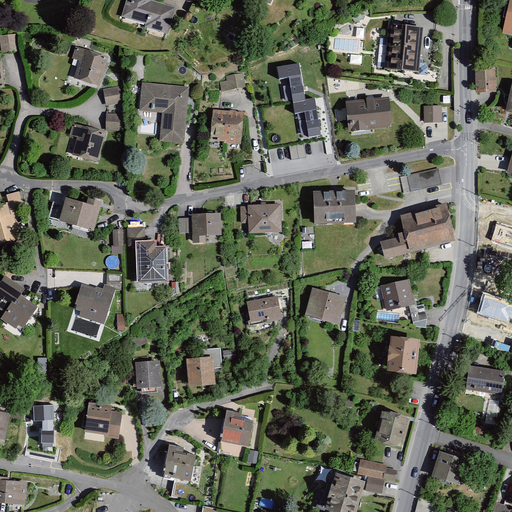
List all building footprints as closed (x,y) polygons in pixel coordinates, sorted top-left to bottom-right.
[(169,35),(177,8),(154,1),(154,0),(127,0),(122,18),(147,25),(146,28),(169,35)] [(511,0),(509,0),(502,34),(511,36),(511,0)] [(424,27),(389,23),(384,69),(419,72),(424,27)] [(19,36),(3,38),(5,54),(21,52),(19,36)] [(102,66),(86,60),(79,79),(96,85),(102,66)] [(299,63),(278,67),(280,78),(289,77),(293,102),(305,100),(299,63)] [(476,92),(496,92),(496,69),(475,69),(476,92)] [(222,93),(247,88),(245,74),(227,77),(228,82),(221,83),(222,93)] [(285,101),(291,100),(289,79),(283,80),(285,101)] [(162,142),(187,144),(190,102),(192,88),(144,84),(142,112),(165,114),(162,142)] [(125,90),(106,93),(108,106),(126,103),(125,90)] [(389,97),(346,101),(349,131),(387,128),(392,123),(389,97)] [(305,100),(293,102),(295,113),(305,112),(309,137),(321,135),(315,98),(305,100)] [(442,123),(442,105),(424,106),(424,123),(442,123)] [(245,113),(214,111),(212,141),(225,142),(225,144),(242,146),(245,113)] [(301,136),(307,135),(303,112),(297,113),(301,136)] [(126,117),(109,116),(108,131),(125,132),(126,117)] [(84,129),(78,127),(74,139),(78,140),(73,154),(97,162),(107,134),(85,127),(84,129)] [(290,146),(292,159),(306,157),(304,143),(290,146)] [(444,186),(440,170),(408,176),(412,193),(444,186)] [(315,192),(316,225),(359,224),(358,191),(315,192)] [(23,196),(12,199),(15,207),(0,211),(0,246),(23,240),(17,217),(28,213),(23,196)] [(62,222),(97,232),(105,202),(91,198),(90,204),(68,198),(66,206),(62,222)] [(51,219),(62,222),(66,206),(55,203),(51,219)] [(249,207),(242,207),(243,225),(250,225),(250,235),(284,233),(282,205),(249,207)] [(388,259),(455,241),(446,205),(402,217),(406,232),(400,234),(402,238),(384,243),(388,259)] [(223,236),(222,214),(193,215),(194,244),(207,244),(207,237),(223,236)] [(179,218),(179,233),(189,232),(189,218),(179,218)] [(511,227),(497,223),(492,240),(511,245),(511,227)] [(147,228),(129,229),(130,248),(140,247),(140,243),(147,243),(147,228)] [(115,231),(115,248),(126,248),(125,231),(115,231)] [(142,283),(171,282),(169,248),(159,249),(159,242),(147,243),(140,243),(140,247),(142,283)] [(124,276),(109,275),(108,290),(123,291),(124,276)] [(0,308),(7,314),(15,302),(17,304),(23,296),(27,290),(7,277),(0,286),(0,308)] [(409,281),(383,287),(390,313),(412,308),(416,307),(409,281)] [(81,318),(106,326),(116,294),(98,288),(98,289),(84,285),(78,305),(80,306),(78,311),(83,312),(81,318)] [(348,298),(314,289),(307,317),(340,326),(348,298)] [(511,302),(484,294),(478,313),(509,322),(510,317),(511,317),(511,302)] [(40,308),(23,296),(17,304),(15,302),(7,314),(3,320),(18,330),(21,326),(26,329),(40,308)] [(279,297),(248,302),(252,326),(283,321),(279,297)] [(416,307),(412,308),(419,329),(428,330),(429,321),(425,305),(416,307)] [(423,341),(394,337),(389,372),(419,376),(423,341)] [(224,352),(225,362),(238,361),(236,351),(224,352)] [(217,386),(215,358),(188,360),(190,388),(217,386)] [(161,363),(136,364),(138,390),(163,389),(161,363)] [(472,367),(468,390),(504,396),(508,373),(472,367)] [(53,403),(32,405),(34,426),(55,426),(53,403)] [(88,434),(108,437),(108,438),(122,440),(125,414),(114,412),(115,407),(92,404),(88,434)] [(243,415),(227,413),(222,443),(250,448),(255,423),(243,420),(243,415)] [(405,449),(412,420),(405,416),(393,413),(384,413),(377,442),(405,449)] [(13,419),(0,416),(0,437),(9,439),(13,419)] [(164,478),(192,483),(197,456),(188,454),(188,456),(184,455),(185,449),(170,446),(164,478)] [(432,477),(461,486),(469,460),(440,451),(432,477)] [(360,459),(358,474),(368,476),(385,479),(395,481),(397,470),(387,468),(387,465),(360,459)] [(326,509),(334,511),(356,511),(366,481),(336,472),(333,484),(332,484),(328,496),(330,497),(326,509)] [(385,479),(368,476),(365,491),(382,494),(385,479)] [(9,479),(0,478),(0,503),(27,506),(28,483),(8,482),(9,479)] [(509,511),(511,507),(496,502),(493,511),(509,511)]
